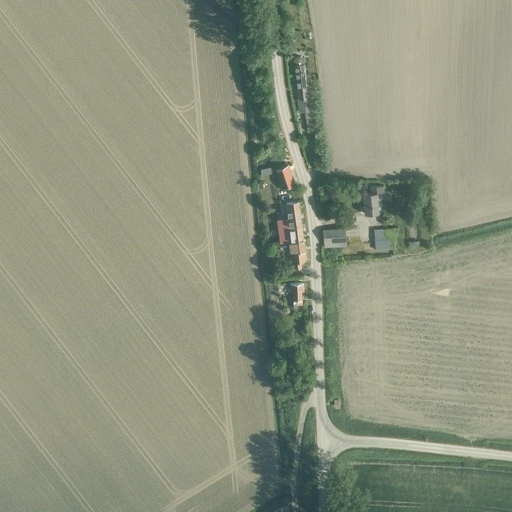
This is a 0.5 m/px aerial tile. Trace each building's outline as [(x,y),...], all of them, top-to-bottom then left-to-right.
[(300,112),(311,110),(310,97),(308,98),(304,65),(294,66),(300,112)] [(294,184),(288,166),(288,165),(276,169),(282,189),(294,184)] [(378,194),(381,194),(385,194),(385,188),(372,188),(372,194),(364,194),(365,215),(379,214),(378,194)] [(283,243),(289,242),(303,240),(298,202),(287,204),(290,223),(281,224),(283,243)] [(345,227),(322,229),(324,248),(347,246),(345,227)] [(374,230),(375,251),(394,250),(393,229),(374,230)] [(289,242),(290,252),(293,252),(295,269),(301,268),(300,262),(305,261),(303,251),(305,251),(303,240),(289,242)] [(297,305),(302,304),(302,292),(304,292),(303,283),(290,284),(291,293),(293,292),(294,307),(297,307),(297,305)]
